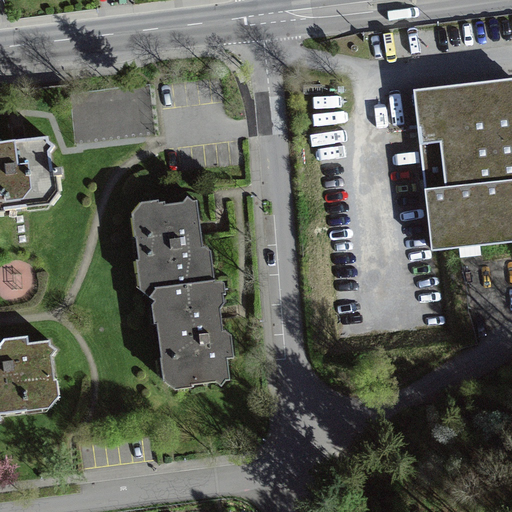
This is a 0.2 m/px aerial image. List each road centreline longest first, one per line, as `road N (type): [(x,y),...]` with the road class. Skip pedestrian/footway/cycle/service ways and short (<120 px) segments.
road 1 (residential): [(294,464),(273,16)]
road 2 (residential): [(1,511),(294,464)]
road 3 (primary): [(273,16),(0,47)]
road 4 (unclassified): [(511,341),(294,464)]
road 5 (primary): [(411,0),(273,16)]
